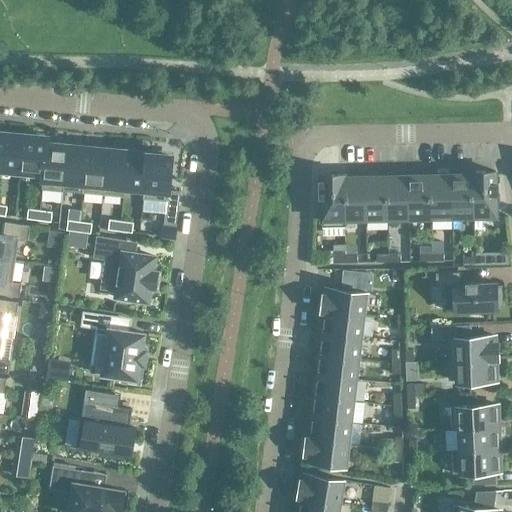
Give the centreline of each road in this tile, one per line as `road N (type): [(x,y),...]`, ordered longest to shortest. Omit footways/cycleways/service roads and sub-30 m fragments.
road 1 (residential): [(511,133),(308,132),(263,511)]
road 2 (residential): [(197,115),(207,148),(152,511)]
road 3 (residential): [(197,115),(0,97)]
